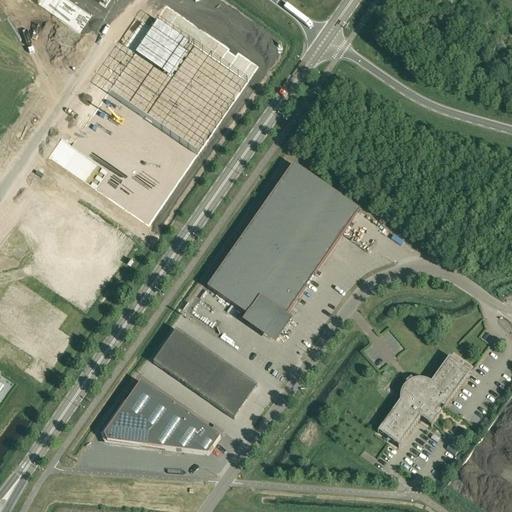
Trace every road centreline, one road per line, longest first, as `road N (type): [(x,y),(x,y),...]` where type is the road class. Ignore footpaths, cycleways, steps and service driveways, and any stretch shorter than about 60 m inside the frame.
road 1 (secondary): [(0,507),(325,38)]
road 2 (unclassified): [(225,482),(354,299),(374,283),(431,271),(462,281),(499,308)]
road 3 (primary): [(325,38),(399,89),(511,131)]
road 4 (unclassified): [(107,37),(0,194)]
